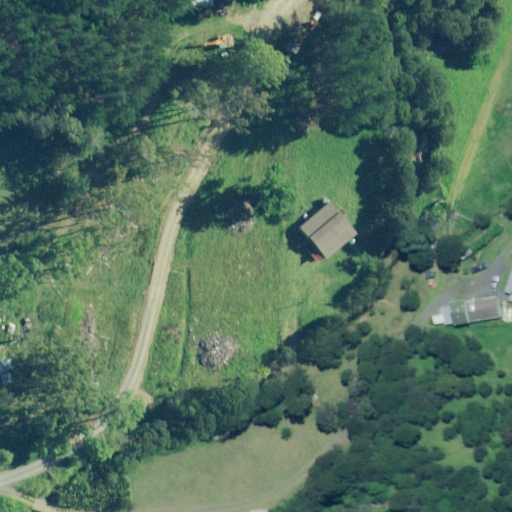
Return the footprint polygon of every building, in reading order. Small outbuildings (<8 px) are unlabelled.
[(208,0),(174,0),(176,10),(209,4),(208,0)] [(354,234),(326,202),(296,228),(324,260),(354,234)] [(502,317),(499,298),(474,302),(477,321),(502,317)] [(472,323),(470,299),(454,301),(457,324),(472,323)] [(455,322),(453,307),(441,309),(442,315),(436,316),(437,324),(455,322)]
